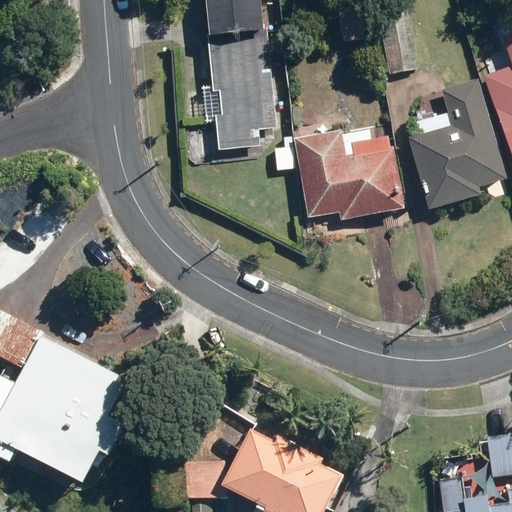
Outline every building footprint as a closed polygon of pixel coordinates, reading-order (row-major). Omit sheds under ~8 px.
[(196,0),(202,46),(205,46),(208,91),(201,92),(201,94),(178,96),(180,126),(203,124),(203,129),(210,128),(213,157),(256,153),(255,136),(273,135),(263,33),(255,34),(251,0),(196,0)] [(399,77),(414,74),(404,0),(386,0),(375,1),(386,79),(399,77)] [(339,48),(362,43),(356,13),(333,17),(339,48)] [(511,182),(511,37),(496,43),(505,73),(479,81),(490,117),(506,167),(511,182)] [(500,187),(473,86),(436,96),(446,133),(403,144),(423,217),(475,203),(472,195),(500,187)] [(349,160),(341,162),(337,137),(289,145),(302,226),(334,220),(335,227),(399,218),(389,153),(385,154),(384,144),(347,149),(349,160)] [(30,446),(99,480),(114,450),(123,454),(138,423),(118,413),(135,377),(48,335),(50,330),(0,305),(0,351),(33,368),(27,382),(6,372),(0,384),(0,431),(4,433),(0,441),(0,447),(24,459),(30,446)] [(288,511),(333,511),(352,475),(328,464),(331,458),(282,434),(279,438),(259,429),(234,484),(278,505),(275,510),(278,511),(288,511)] [(511,474),(511,434),(492,438),(499,477),(511,474)] [(234,495),(230,459),(186,463),(190,499),(234,495)] [(511,511),(511,492),(501,494),(502,506),(496,507),(495,494),(484,496),(471,497),(468,477),(446,479),(449,511),(511,511)]
